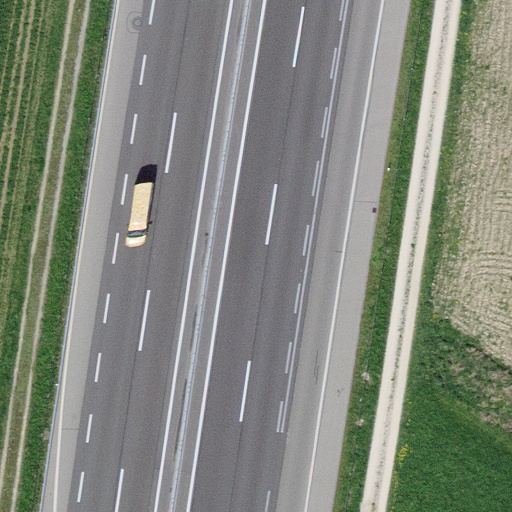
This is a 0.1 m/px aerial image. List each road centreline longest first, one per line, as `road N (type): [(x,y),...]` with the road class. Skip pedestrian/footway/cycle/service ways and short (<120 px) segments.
road 1 (track): [(372,511),(449,0)]
road 2 (motorway): [(227,511),(304,0)]
road 3 (motorway): [(192,0),(116,511)]
road 4 (track): [(75,0),(4,511)]
